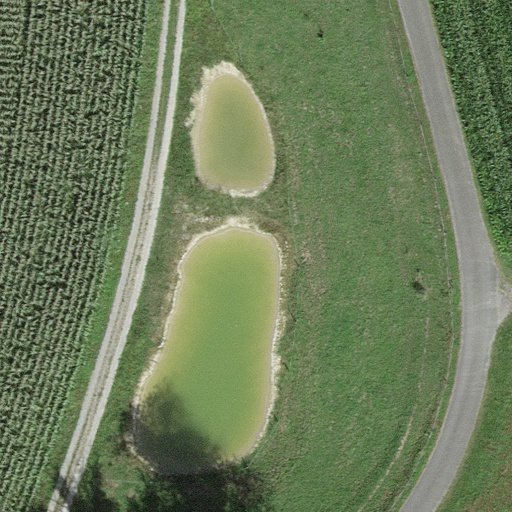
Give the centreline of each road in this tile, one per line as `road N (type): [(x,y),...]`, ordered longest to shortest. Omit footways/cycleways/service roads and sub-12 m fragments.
road 1 (track): [(420,0),(462,189),(479,317),(458,443),(412,511)]
road 2 (track): [(59,511),(138,246),(164,114),(174,0)]
